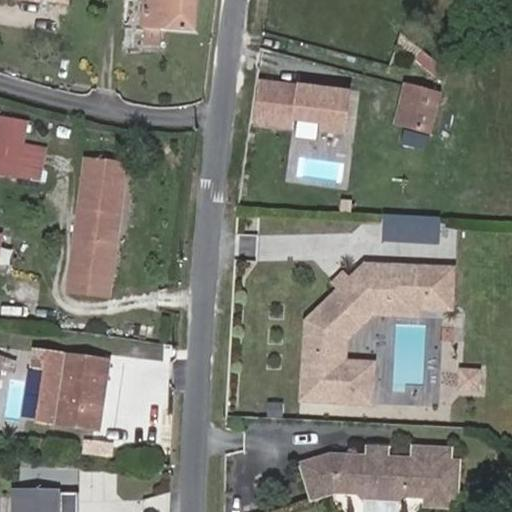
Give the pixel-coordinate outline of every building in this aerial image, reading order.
[(194,29),(197,0),(61,0),(67,1),(67,0),(147,0),(146,24),(147,24),(146,39),(157,39),(159,25),(194,29)] [(349,93),(263,83),(257,124),(293,129),(291,147),(343,152),(349,93)] [(432,133),(442,94),(406,87),(397,124),(432,133)] [(0,165),(17,169),(27,117),(3,113),(0,128),(0,165)] [(110,289),(127,159),(87,154),(70,284),(110,289)] [(339,338),(373,307),(385,307),(451,310),(452,274),(370,270),(354,285),(345,293),(310,325),(307,400),(364,403),(365,366),(346,365),(337,365),(339,338)] [(354,285),(347,277),(338,285),(345,293),(354,285)] [(347,342),(385,307),(373,307),(339,338),(337,365),(346,365),(347,342)] [(96,425),(105,356),(61,351),(50,349),(48,367),(59,368),(53,420),(96,425)] [(389,457),(390,447),(367,446),(367,456),(369,451),(388,452),(389,457)] [(459,501),(461,461),(452,460),(453,449),(413,447),(412,458),(389,457),(388,452),(369,451),(367,456),(331,454),(300,464),(312,502),(336,494),(357,496),(361,500),(403,502),(408,498),(425,499),(425,508),(450,509),(450,500),(459,501)] [(16,490),(14,511),(58,511),(59,492),(16,490)]
